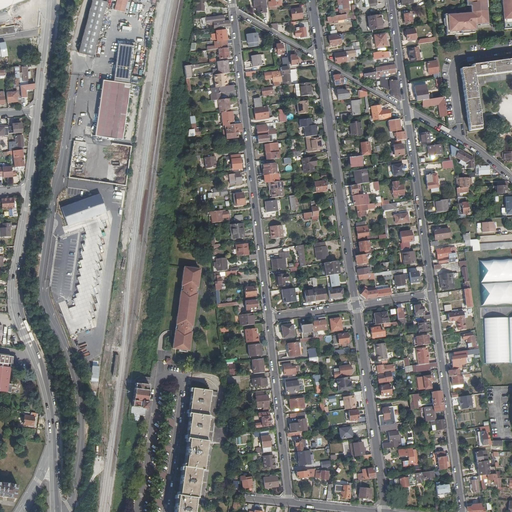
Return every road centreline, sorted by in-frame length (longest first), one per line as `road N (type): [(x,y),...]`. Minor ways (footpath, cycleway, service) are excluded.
road 1 (unclassified): [(268,316),(232,7)]
road 2 (residential): [(164,511),(181,390),(169,374),(157,382),(137,511)]
road 3 (unclassified): [(355,305),(320,60)]
road 4 (unclassified): [(432,294),(461,511)]
road 5 (unclassified): [(386,511),(355,305)]
road 6 (secondary): [(33,192),(12,297),(43,378)]
road 7 (secondary): [(43,378),(19,293),(33,192)]
road 8 (unclassified): [(290,503),(268,316)]
road 9 (unclassified): [(405,110),(432,294)]
road 10 (unclassified): [(459,138),(451,68),(470,56),(511,50)]
